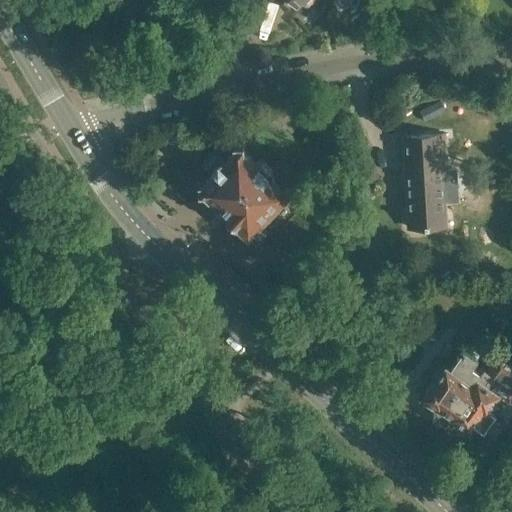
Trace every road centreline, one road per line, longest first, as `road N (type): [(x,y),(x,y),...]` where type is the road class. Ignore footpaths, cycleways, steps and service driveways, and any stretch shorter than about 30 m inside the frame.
road 1 (tertiary): [(455,511),(136,228),(74,135)]
road 2 (residential): [(74,135),(147,106),(381,62),(511,77)]
road 3 (tertiary): [(74,135),(0,6)]
